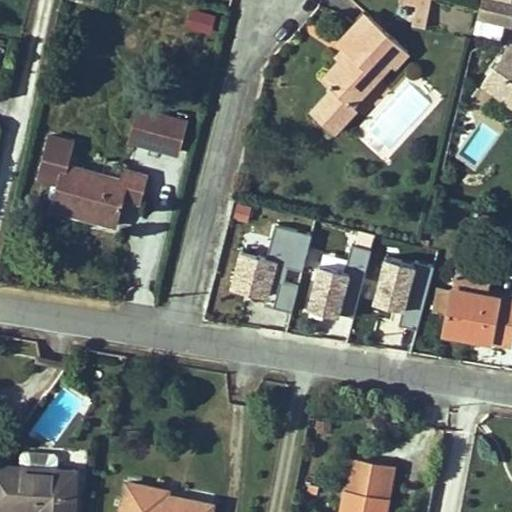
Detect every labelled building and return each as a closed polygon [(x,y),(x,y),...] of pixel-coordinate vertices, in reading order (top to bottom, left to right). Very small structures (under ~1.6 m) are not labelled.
[(426,27),(431,0),(417,0),(416,5),(412,24),(426,27)] [(511,25),(511,20),(511,2),(502,0),(481,0),(477,17),(502,23),(511,25)] [(196,27),(201,12),(193,10),(189,25),(196,27)] [(208,31),(213,16),(201,12),(196,27),(208,31)] [(359,28),(370,15),(366,12),(355,24),(359,28)] [(394,66),(409,51),(370,15),(359,28),(355,24),(339,42),(343,46),(348,51),(341,58),(322,78),(333,88),(311,111),(334,132),(356,108),(344,97),(368,71),(372,75),(387,60),(391,63),(394,66)] [(498,37),(502,23),(477,17),(474,31),(498,37)] [(511,105),(511,43),(482,84),(511,105)] [(341,58),(348,51),(343,46),(335,53),(341,58)] [(376,79),(391,63),(387,60),(372,75),(376,79)] [(143,143),(152,111),(139,108),(130,139),(143,143)] [(177,152),(185,120),(152,111),(143,143),(177,152)] [(141,202),(148,175),(122,168),(120,178),(68,164),(75,141),(48,134),(37,177),(58,182),(51,207),(117,225),(124,198),(141,202)] [(238,247),(229,290),(294,302),(299,273),(302,274),(310,229),(272,222),(266,252),(238,247)] [(349,265),(367,265),(367,244),(350,244),(349,265)] [(383,250),(370,297),(403,306),(398,321),(416,326),(433,265),(383,250)] [(340,311),(349,266),(316,259),(307,304),(340,311)] [(487,293),(490,277),(456,270),(453,287),(487,293)] [(448,311),(452,289),(438,286),(434,308),(448,311)] [(509,342),(511,326),(511,297),(487,293),(453,287),(452,289),(448,311),(445,330),(463,333),(462,341),(479,344),(481,336),(509,342)] [(247,319),(285,325),(288,308),(249,302),(247,319)] [(462,341),(463,333),(445,330),(443,337),(462,341)] [(73,511),(76,470),(57,468),(58,455),(55,451),(24,449),(20,452),(19,466),(0,464),(0,508),(35,511),(48,511),(47,511),(73,511)] [(128,481),(121,511),(210,511),(212,503),(174,496),(173,500),(166,499),(167,495),(168,489),(128,481)] [(384,511),(390,486),(381,484),(381,488),(347,482),(341,511),(384,511)]
